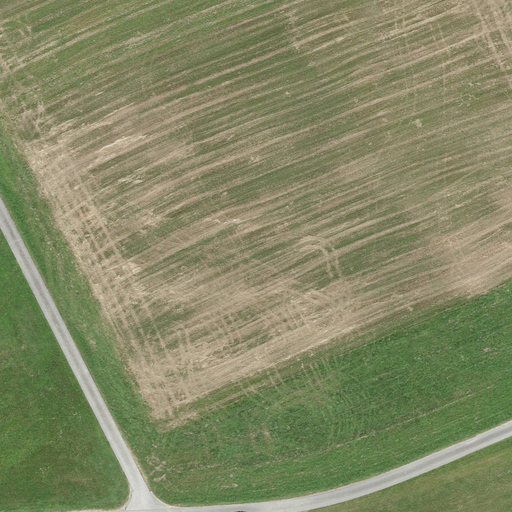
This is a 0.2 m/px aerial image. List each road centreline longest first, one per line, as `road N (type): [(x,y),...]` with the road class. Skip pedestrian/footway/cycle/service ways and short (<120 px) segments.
road 1 (track): [(0,217),(135,488),(139,511)]
road 2 (track): [(226,511),(298,507),(511,428)]
